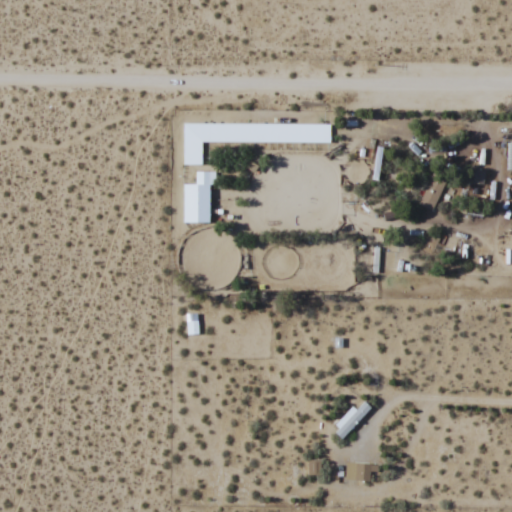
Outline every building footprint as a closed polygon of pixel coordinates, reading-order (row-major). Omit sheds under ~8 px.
[(329,124),(182,123),(182,165),(201,165),(201,143),(329,144),(329,124)] [(375,147),(372,179),(378,180),(381,148),(375,147)] [(182,223),(210,223),(210,172),(195,171),(194,184),(182,184),(182,223)] [(417,203),(432,212),(446,186),(431,177),(417,203)] [(197,334),(197,314),(186,314),(186,334),(197,334)] [(355,410),(351,407),(331,431),(341,439),(369,407),(362,401),(355,410)] [(344,481),(377,481),(377,464),(344,464),(344,481)]
